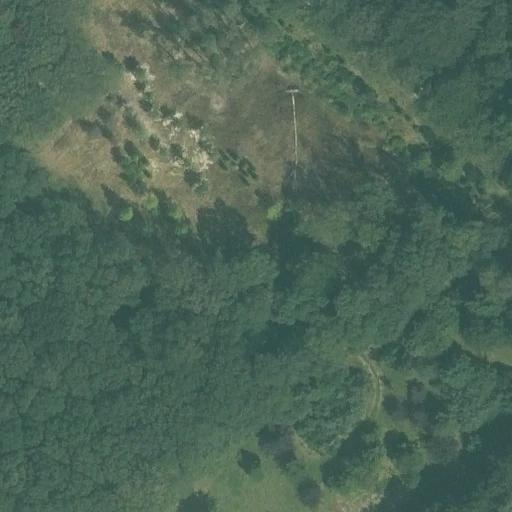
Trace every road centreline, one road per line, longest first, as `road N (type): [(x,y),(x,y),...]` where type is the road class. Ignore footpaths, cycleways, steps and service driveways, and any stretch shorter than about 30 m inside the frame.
road 1 (track): [(322,511),(326,479),(359,438),(376,388),(359,351),(398,338),(511,226)]
road 2 (unclassified): [(511,172),(307,0)]
